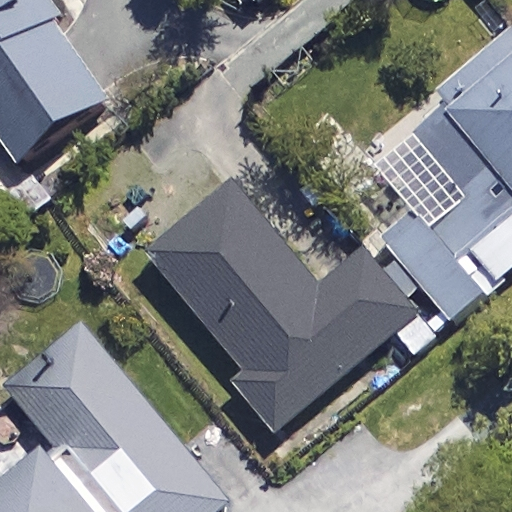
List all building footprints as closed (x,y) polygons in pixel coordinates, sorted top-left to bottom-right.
[(131,118),(51,0),(0,0),(0,137),(31,184),(131,118)] [(232,0),(254,28),(292,0),(232,0)] [(511,40),(403,138),(450,190),(380,252),(450,330),(511,274),(511,40)] [(229,385),(271,437),(366,360),(386,385),(434,345),(360,255),(314,294),(229,190),(145,260),(241,376),(229,385)] [(226,511),(232,508),(90,336),(16,397),(57,447),(6,489),(0,480),(0,511),(226,511)]
